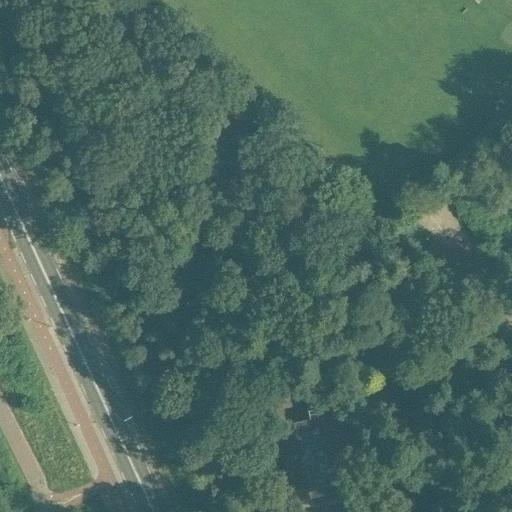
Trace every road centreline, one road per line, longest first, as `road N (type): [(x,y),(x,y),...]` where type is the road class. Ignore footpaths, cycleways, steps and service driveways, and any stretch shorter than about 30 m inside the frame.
road 1 (secondary): [(160,511),(0,167)]
road 2 (track): [(433,226),(422,206),(433,181),(511,112)]
